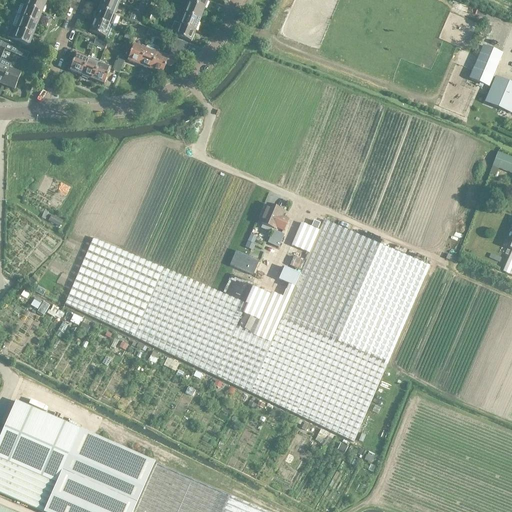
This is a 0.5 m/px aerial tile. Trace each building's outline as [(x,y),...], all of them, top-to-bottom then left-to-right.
[(47,1),(44,0),(27,0),(26,5),(42,12),(47,1)] [(119,4),(108,0),(101,0),(98,9),(115,15),(119,4)] [(207,0),(188,0),(188,2),(205,8),(207,0)] [(205,8),(188,2),(184,13),(200,19),(205,8)] [(42,12),(26,5),(20,3),(16,14),(21,16),(38,23),(42,12)] [(121,18),(115,15),(98,9),(94,20),(116,29),(121,18)] [(200,19),(184,13),(179,24),(196,31),(200,19)] [(38,23),(21,16),(16,14),(11,25),(17,28),(33,34),(38,23)] [(94,20),(89,32),(106,38),(112,41),(116,29),(94,20)] [(169,33),(174,36),(191,42),(196,31),(179,24),(174,21),(169,33)] [(33,34),(17,28),(12,40),(29,46),(33,34)] [(150,36),(154,38),(162,40),(164,35),(153,30),(150,36)] [(187,44),(176,39),(173,45),(185,49),(187,44)] [(140,47),(133,45),(127,61),(139,66),(145,49),(147,46),(142,44),(140,47)] [(173,45),(171,51),(183,55),(185,49),(173,45)] [(147,46),(145,49),(139,66),(150,70),(158,50),(147,46)] [(501,53),(484,46),(470,79),(487,86),(501,53)] [(17,48),(15,54),(27,59),(29,53),(17,48)] [(158,50),(150,70),(162,75),(165,66),(169,56),(169,55),(158,50)] [(169,56),(178,60),(181,61),(183,55),(171,51),(169,55),(169,56)] [(88,59),(76,54),(69,71),(82,76),(88,59)] [(119,56),(113,71),(119,73),(125,58),(119,56)] [(169,68),(176,65),(178,60),(169,56),(165,66),(169,68)] [(99,64),(88,59),(82,76),(93,80),(99,64)] [(99,64),(93,80),(104,85),(111,68),(99,64)] [(0,84),(3,85),(9,69),(0,65),(0,84)] [(15,90),(21,74),(9,69),(3,85),(15,90)] [(511,83),(496,77),(488,97),(485,103),(509,113),(511,106),(511,83)] [(511,157),(497,152),(492,166),(490,173),(496,176),(499,168),(511,173),(511,157)] [(267,205),(260,221),(261,223),(262,224),(259,231),(269,235),(272,228),(274,229),(276,228),(283,212),(282,210),(269,205),(267,205)] [(46,216),(49,219),(55,211),(51,209),(46,216)] [(52,220),(63,227),(67,222),(56,214),(52,220)] [(254,288),(246,304),(387,365),(430,266),(324,220),(319,231),(318,230),(321,223),(314,220),(311,227),(301,223),(291,246),(309,253),(288,303),(270,295),(254,288)] [(284,235),(273,230),(267,243),(278,248),(284,235)] [(251,235),(248,242),(254,244),(257,237),(251,235)] [(90,246),(64,304),(354,442),(387,365),(246,304),(93,238),(90,246)] [(255,245),(254,244),(248,242),(245,247),(253,251),(255,245)] [(511,250),(503,272),(511,275),(511,250)] [(259,261),(240,253),(234,268),(252,276),(259,261)] [(289,265),(301,270),(302,267),(301,267),(304,259),(293,255),(289,265)] [(24,286),(29,290),(34,284),(29,280),(24,286)] [(35,292),(44,296),(46,290),(37,286),(35,292)] [(40,310),(43,302),(36,299),(33,307),(40,310)] [(51,305),(44,302),(40,313),(47,316),(51,305)] [(59,307),(54,305),(52,310),(50,309),(48,312),(56,316),(56,315),(62,317),(64,311),(58,308),(59,307)] [(81,317),(73,313),(72,314),(69,319),(78,323),(81,317)] [(88,324),(86,323),(81,321),(77,329),(84,332),(88,324)] [(145,347),(136,343),(134,347),(143,351),(145,347)] [(177,363),(165,358),(162,366),(167,369),(169,365),(175,368),(177,363)] [(194,390),(186,387),(184,393),(192,396),(194,390)] [(234,390),(228,387),(226,393),(232,395),(234,390)] [(15,401),(0,436),(0,493),(42,511),(43,511),(80,430),(15,401)] [(379,415),(371,411),(368,417),(375,421),(379,415)] [(133,511),(155,463),(80,430),(43,511),(133,511)] [(333,436),(320,430),(317,437),(323,441),(321,445),(327,448),(329,444),(333,436)] [(347,447),(340,443),(337,450),(344,454),(347,447)] [(367,455),(366,455),(364,460),(371,463),(372,460),(376,462),(379,457),(374,454),(369,452),(367,455)] [(268,511),(157,461),(134,511),(268,511)]
